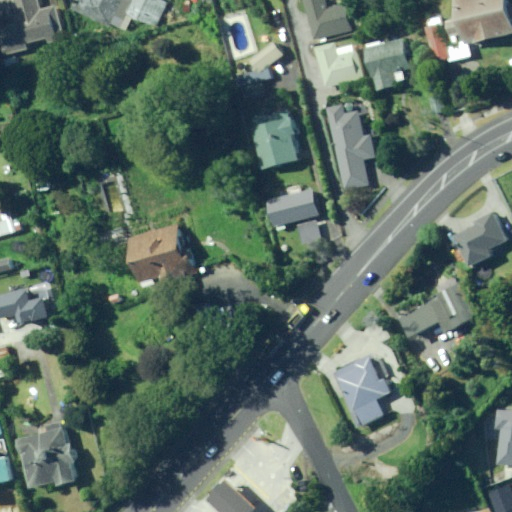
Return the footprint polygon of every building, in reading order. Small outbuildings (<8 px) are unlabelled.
[(46,9),(43,0),(18,0),(23,15),(21,16),(23,23),(2,29),(9,55),(33,49),(32,44),(37,43),(53,39),(54,44),(70,39),(61,6),(46,9)] [(80,0),(76,9),(115,27),(120,16),(129,20),(132,14),(157,26),(158,23),(161,24),(172,2),(166,0),(80,0)] [(350,4),(337,7),(333,8),(330,0),(311,0),(309,1),(312,14),(319,40),(322,39),(323,42),(330,41),(329,37),(357,30),(350,4)] [(475,45),(511,35),(511,0),(464,0),(468,15),(468,18),(463,19),(467,34),(472,33),(475,45)] [(454,45),(450,30),(448,23),(446,24),(435,27),(433,27),(442,61),(451,59),(454,58),(455,61),(467,58),(465,51),(463,43),(454,45)] [(400,87),(405,86),(404,81),(411,80),(409,71),(419,69),(412,38),(388,44),(388,42),(374,45),(385,91),(400,87)] [(289,55),(286,51),(281,43),(260,58),(257,61),(266,73),(289,55)] [(369,79),(362,51),(344,56),(341,43),(321,48),(323,60),(330,88),(344,85),(369,79)] [(20,64),(19,58),(19,57),(9,59),(11,66),(20,64)] [(441,115),(445,114),(451,112),(442,80),(431,83),(441,115)] [(257,94),(267,91),(269,90),(266,82),(254,85),(257,94)] [(369,136),(366,120),(364,111),(351,113),(349,105),(347,105),(333,108),(350,191),(374,186),(374,182),(369,160),(380,157),(376,135),(369,136)] [(300,118),(299,118),(297,119),(295,110),(281,114),(282,115),(274,118),(274,115),(263,118),(258,119),(272,170),(306,160),(300,135),(302,135),(305,134),(300,118)] [(44,192),(54,189),(53,183),(42,185),(44,192)] [(91,200),(87,187),(78,190),(79,192),(77,193),(80,203),(91,200)] [(23,199),(33,195),(31,190),(20,193),(23,199)] [(0,236),(21,231),(14,207),(0,210),(0,236)] [(510,241),(509,240),(495,212),(475,222),(477,225),(473,227),(461,233),(455,237),(461,249),(454,252),(464,273),(472,268),(472,267),(493,256),(491,251),(504,244),(510,241)] [(195,247),(194,244),(186,224),(159,232),(149,236),(136,239),(150,284),(170,278),(173,290),(194,283),(191,273),(204,269),(195,247)] [(129,233),(128,230),(127,227),(110,232),(114,247),(132,243),(129,233)] [(2,274),(18,270),(15,259),(12,260),(0,262),(2,270),(2,274)] [(444,333),(462,324),(476,317),(459,283),(454,285),(444,290),(436,294),(438,297),(403,315),(397,318),(407,338),(438,322),(444,333)] [(118,304),(126,301),(124,295),(116,297),(118,304)] [(37,332),(65,324),(61,310),(53,312),(50,300),(30,306),(36,328),(37,332)] [(0,378),(19,373),(13,353),(11,346),(0,349),(0,378)] [(392,389),(388,381),(387,379),(383,382),(372,360),(375,358),(374,354),(335,373),(346,396),(362,428),(389,415),(381,400),(394,393),(392,389)] [(0,437),(7,435),(10,434),(5,419),(0,420),(0,437)] [(31,455),(41,490),(69,482),(71,488),(89,482),(84,465),(88,464),(82,445),(78,446),(73,428),(71,429),(69,424),(47,430),(48,435),(44,436),(28,441),(32,454),(31,455)] [(21,482),(15,459),(9,460),(7,450),(0,451),(0,496),(4,495),(2,487),(21,482)] [(220,499),(235,511),(266,511),(271,507),(238,479),(220,499)]
